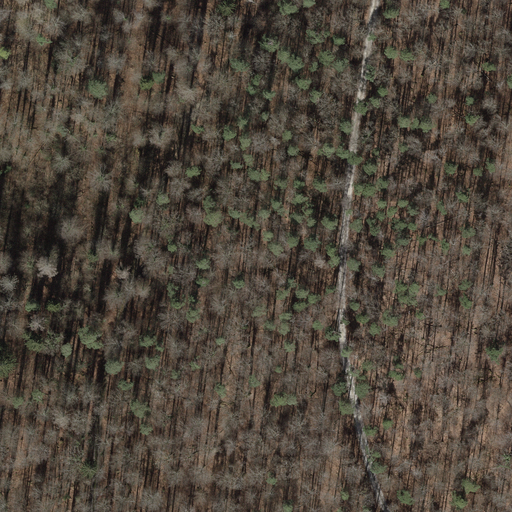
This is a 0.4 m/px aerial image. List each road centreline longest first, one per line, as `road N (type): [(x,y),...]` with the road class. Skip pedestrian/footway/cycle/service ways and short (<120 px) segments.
road 1 (track): [(379,0),(340,290),(351,397),(386,511)]
road 2 (track): [(201,117),(161,191),(121,310),(100,401),(99,511)]
